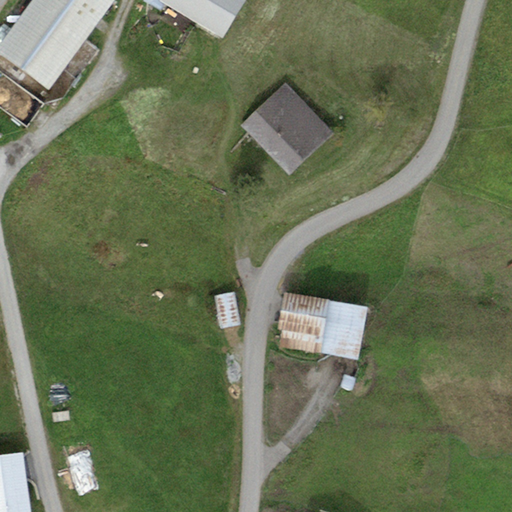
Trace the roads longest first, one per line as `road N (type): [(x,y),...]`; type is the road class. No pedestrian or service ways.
road 1 (unclassified): [(246,511),(259,308),(276,261),(317,221),(404,179),(439,145),(476,0)]
road 2 (unclassified): [(55,511),(0,258)]
road 3 (track): [(259,308),(245,258),(253,201),(332,160)]
